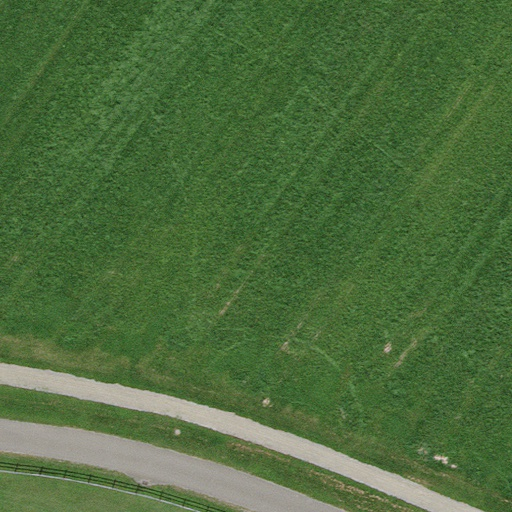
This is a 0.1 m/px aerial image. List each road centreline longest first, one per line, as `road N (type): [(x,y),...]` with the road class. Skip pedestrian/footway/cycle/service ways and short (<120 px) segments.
road 1 (unknown): [(0,377),(188,413),(462,511)]
road 2 (residential): [(0,440),(134,458),(297,511)]
